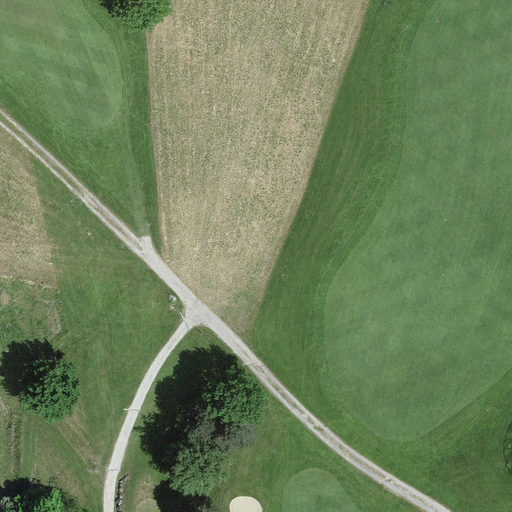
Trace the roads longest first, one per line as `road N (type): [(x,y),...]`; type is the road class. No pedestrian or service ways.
road 1 (track): [(0,117),(144,249),(325,436),(441,511)]
road 2 (track): [(113,511),(121,446),(145,384),(199,309)]
